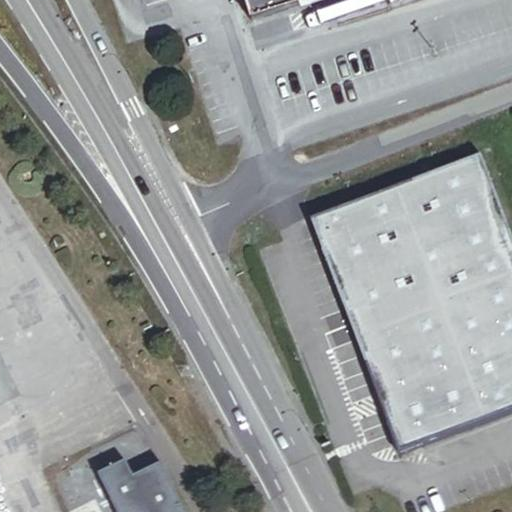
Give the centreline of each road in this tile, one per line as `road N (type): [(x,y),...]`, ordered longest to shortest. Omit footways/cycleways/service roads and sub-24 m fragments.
road 1 (tertiary): [(225,349),(25,0)]
road 2 (tertiary): [(0,50),(225,349)]
road 3 (primary): [(185,216),(78,0)]
road 4 (tertiary): [(310,511),(225,349)]
road 5 (tertiary): [(225,349),(185,216)]
